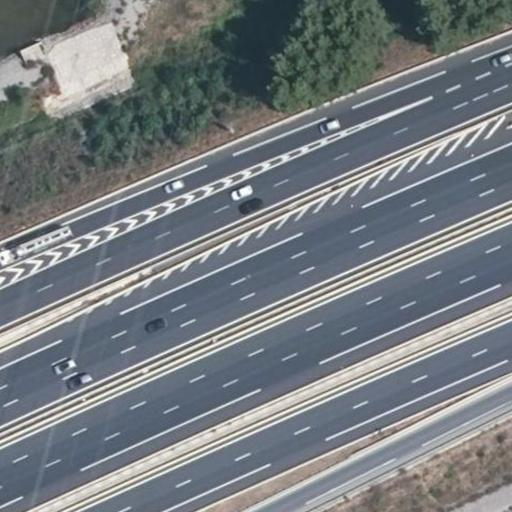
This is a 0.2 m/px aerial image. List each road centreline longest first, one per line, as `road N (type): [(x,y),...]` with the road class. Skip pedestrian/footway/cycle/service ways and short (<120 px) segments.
road 1 (motorway): [(0,478),(511,251)]
road 2 (motorway): [(511,172),(0,398)]
road 3 (motorway): [(511,83),(0,308)]
road 4 (motorway): [(511,60),(0,262)]
road 5 (motorway): [(126,511),(511,340)]
road 6 (motorway): [(273,511),(511,392)]
road 7 (track): [(134,0),(118,41),(0,94)]
